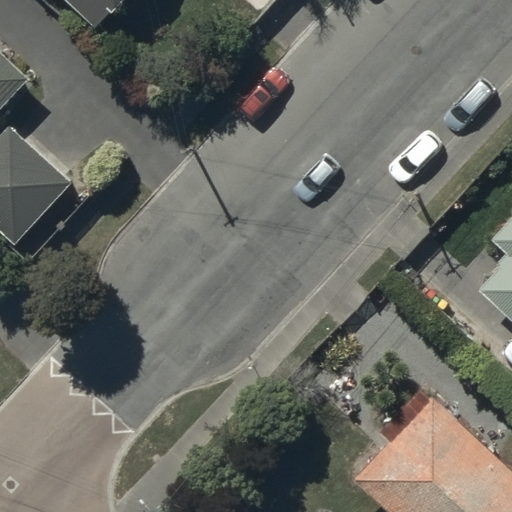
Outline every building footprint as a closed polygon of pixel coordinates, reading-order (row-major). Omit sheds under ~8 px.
[(64,0),(98,32),(128,0),(64,0)] [(0,135),(8,127),(0,118),(0,116),(33,82),(0,51),(0,135)] [(77,185),(15,129),(0,144),(0,229),(20,248),(77,185)] [(511,226),(497,242),(511,255),(511,265),(486,294),(511,318),(511,226)] [(511,511),(511,468),(441,402),(364,483),(395,511),(511,511)]
